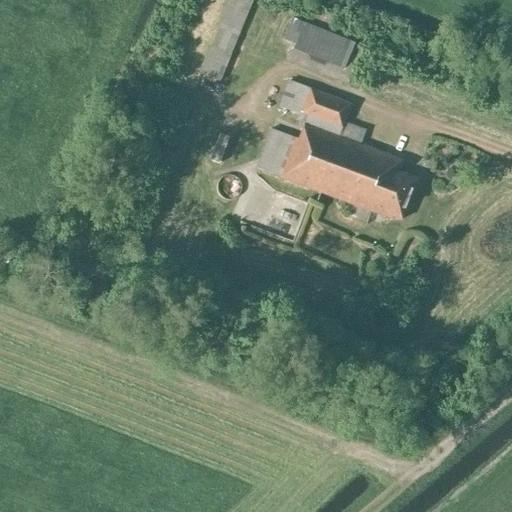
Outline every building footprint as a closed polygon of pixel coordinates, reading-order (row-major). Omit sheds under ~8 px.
[(221,83),(250,6),(234,0),(229,0),(202,76),(221,83)] [(293,48),(344,69),(355,43),(293,17),(283,40),(294,44),(293,48)] [(402,220),(417,180),(398,173),(403,161),(360,145),(365,131),(344,123),(351,105),(288,82),(279,107),(301,114),(299,120),(305,121),(299,139),(270,130),(256,169),(392,220),(393,217),(402,220)] [(231,176),(228,176),(225,177),(224,177),(223,178),(221,179),(220,180),(219,182),(219,183),(218,185),(218,187),(218,188),(218,190),(218,191),(218,193),(219,194),(220,195),(221,196),(222,197),(223,198),(224,199),(226,199),(227,200),(229,200),(231,200),(232,200),(234,199),(235,199),(237,198),(238,197),(239,196),(240,194),(241,192),(241,191),(242,190),(242,188),(242,186),(241,185),(241,183),(240,182),(239,180),(238,179),(236,178),(235,177),(234,177),(231,176)] [(257,204),(272,205),(272,191),(258,190),(257,204)]
